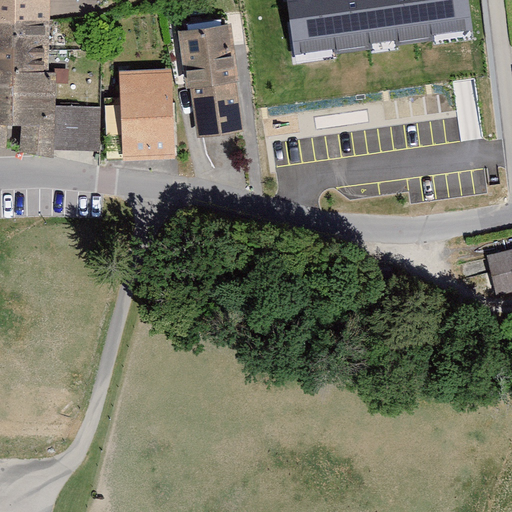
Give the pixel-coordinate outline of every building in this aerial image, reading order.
[(59,0),(0,0),(0,147),(8,151),(10,119),(25,122),(25,148),(55,155),(60,144),(100,148),(102,129),(94,103),(58,101),(59,0)] [(469,0),(287,0),(295,54),(473,31),(469,0)] [(238,18),(179,27),(196,134),(255,124),(238,18)] [(176,65),(120,67),(123,157),(180,155),(176,65)] [(511,245),(485,249),(491,290),(511,287),(511,245)]
